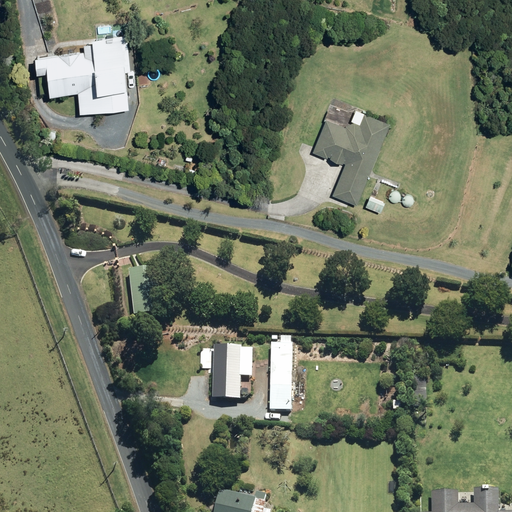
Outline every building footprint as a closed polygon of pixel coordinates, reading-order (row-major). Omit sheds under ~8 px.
[(79,87),(81,107),(131,104),(128,66),(131,66),(128,30),(95,33),(95,38),(86,38),(86,47),(38,49),(40,90),(79,87)] [(334,192),(358,202),(392,120),(366,109),(361,121),(356,118),(347,122),(346,124),(327,116),(314,148),(329,155),(330,152),(348,159),(334,192)] [(188,174),(199,177),(201,170),(189,167),(188,174)] [(386,199),(371,193),(367,203),(382,210),(386,199)] [(131,269),(136,315),(165,312),(160,266),(131,269)] [(274,343),(273,410),(293,410),(295,343),(274,343)] [(215,397),(243,398),(245,346),(217,345),(215,397)] [(272,511),(273,511),(267,509),(269,501),(267,501),(268,494),(259,492),(257,499),(223,490),(217,511),(272,511)] [(430,511),(498,511),(499,491),(474,491),(474,506),(459,506),(459,496),(431,495),(430,511)]
